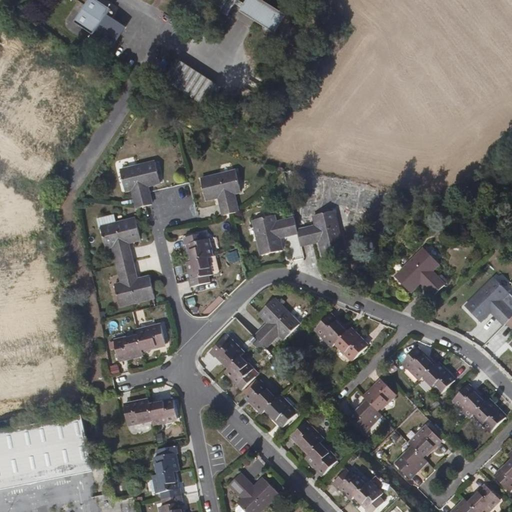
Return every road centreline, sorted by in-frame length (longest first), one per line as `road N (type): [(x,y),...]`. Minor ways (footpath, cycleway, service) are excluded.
road 1 (residential): [(412,326),(282,278),(260,280),(194,344)]
road 2 (residential): [(327,511),(186,366)]
road 3 (residential): [(174,205),(155,220),(181,323),(194,344)]
road 4 (residential): [(186,366),(213,511)]
road 5 (residential): [(511,390),(477,357),(412,326)]
